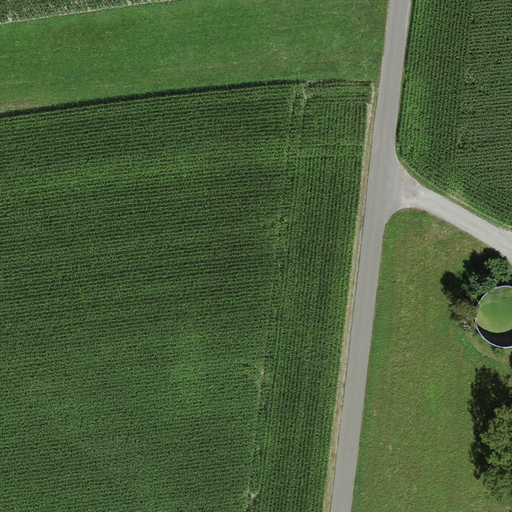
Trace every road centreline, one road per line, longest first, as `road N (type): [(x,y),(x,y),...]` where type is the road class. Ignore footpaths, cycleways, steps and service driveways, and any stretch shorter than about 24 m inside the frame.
road 1 (unclassified): [(339,511),(402,0)]
road 2 (unknown): [(382,167),(511,232)]
